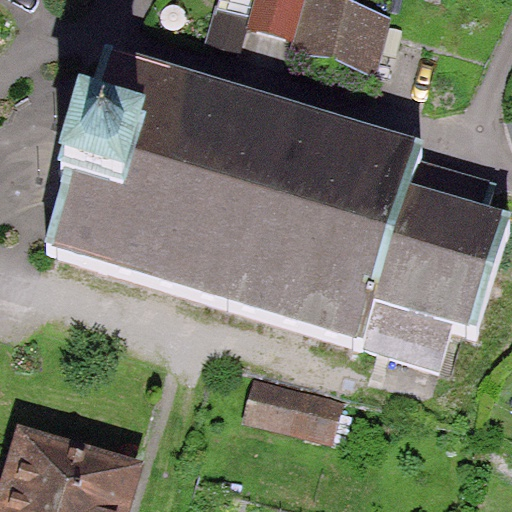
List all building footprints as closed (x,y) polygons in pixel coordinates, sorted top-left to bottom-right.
[(250,0),(243,23),(293,38),(304,0),(250,0)] [(304,0),(293,38),(365,58),(381,0),(304,0)] [(253,115),(112,69),(94,124),(88,122),(85,132),(80,131),(58,196),(64,197),(60,210),(65,211),(49,263),(354,362),(358,351),(432,375),(443,341),(470,350),(505,241),(477,232),(488,199),(413,175),(416,167),(264,118),(266,112),(255,108),(253,115)] [(347,406),(255,381),(241,433),(333,458),(347,406)] [(121,511),(132,477),(24,446),(5,511),(121,511)]
